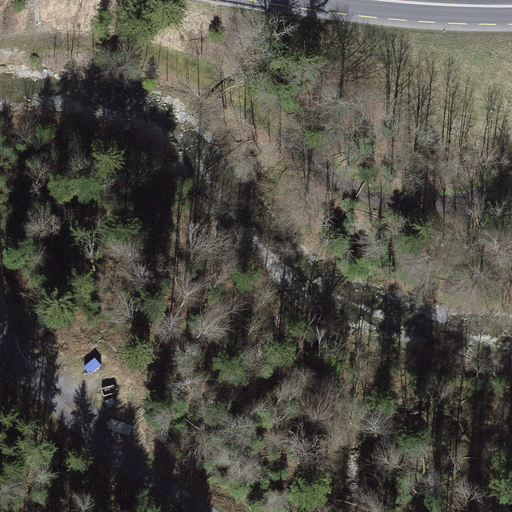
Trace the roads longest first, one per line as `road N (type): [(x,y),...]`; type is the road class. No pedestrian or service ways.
road 1 (residential): [(226,511),(95,433),(47,390),(0,310)]
road 2 (primary): [(375,0),(511,5)]
